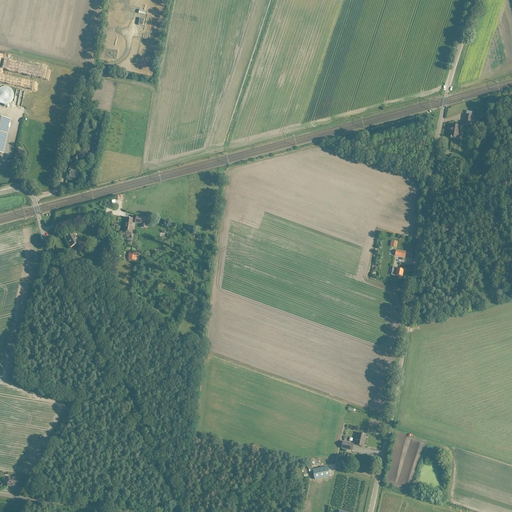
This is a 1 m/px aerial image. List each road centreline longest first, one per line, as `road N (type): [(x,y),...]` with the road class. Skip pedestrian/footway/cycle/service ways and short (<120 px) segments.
road 1 (unclassified): [(370,511),(439,122),(475,0)]
road 2 (unclassified): [(181,511),(50,252),(35,203),(21,191),(0,192)]
road 3 (unknown): [(134,25),(127,53),(91,78),(57,188),(35,203)]
road 4 (unclassified): [(123,511),(0,494)]
